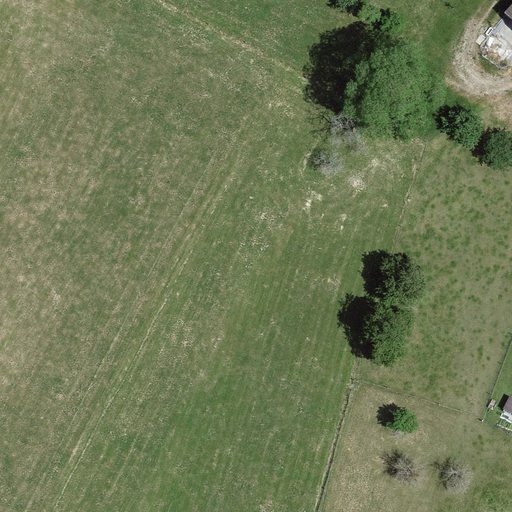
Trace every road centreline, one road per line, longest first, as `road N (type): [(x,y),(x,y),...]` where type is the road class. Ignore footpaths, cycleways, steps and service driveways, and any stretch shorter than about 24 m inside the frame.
road 1 (track): [(444,511),(487,421),(511,313)]
road 2 (track): [(497,0),(466,53),(477,82),(511,109)]
